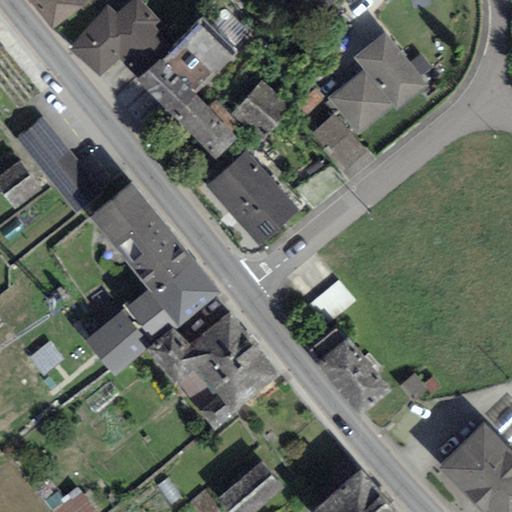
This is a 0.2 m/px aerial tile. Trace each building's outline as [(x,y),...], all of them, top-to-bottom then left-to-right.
[(34,0),(31,3),(51,30),(96,0),(34,0)] [(107,5),(69,49),(99,79),(119,59),(135,76),(169,45),(156,27),(161,22),(142,0),(133,0),(116,13),(107,5)] [(308,0),(321,14),(336,0),(308,0)] [(233,59),(198,22),(138,80),(173,117),(195,95),(233,59)] [(385,33),(354,57),(364,70),(328,98),(358,136),(393,108),(397,112),(428,88),(385,33)] [(262,82),(232,117),(263,144),(292,109),(262,82)] [(195,95),(173,117),(214,163),(238,141),(230,132),(237,126),(215,102),(207,109),(195,95)] [(366,153),(333,115),(312,133),(345,171),(366,153)] [(44,117),(18,138),(78,213),(105,191),(44,117)] [(206,185),(259,246),(298,210),(245,149),(206,185)] [(21,161),(0,175),(0,191),(14,211),(43,190),(21,161)] [(143,282),(184,249),(132,184),(90,217),(143,282)] [(220,294),(184,249),(143,282),(149,290),(126,309),(154,344),(156,346),(175,330),(220,294)] [(340,280),(310,304),(327,325),(357,300),(340,280)] [(142,336),(121,310),(84,340),(114,377),(147,350),(138,339),(142,336)] [(282,375),(230,312),(188,346),(175,330),(156,346),(154,344),(147,350),(214,431),(282,375)] [(348,338),(317,364),(360,416),(391,390),(348,338)] [(511,406),(493,426),(511,445),(511,406)] [(483,511),(511,511),(511,454),(483,424),(439,466),(483,511)] [(264,460),(219,497),(231,511),(254,511),(285,487),(264,460)] [(397,511),(362,470),(312,511),(397,511)] [(54,510),(56,511),(105,511),(82,485),(54,510)]
